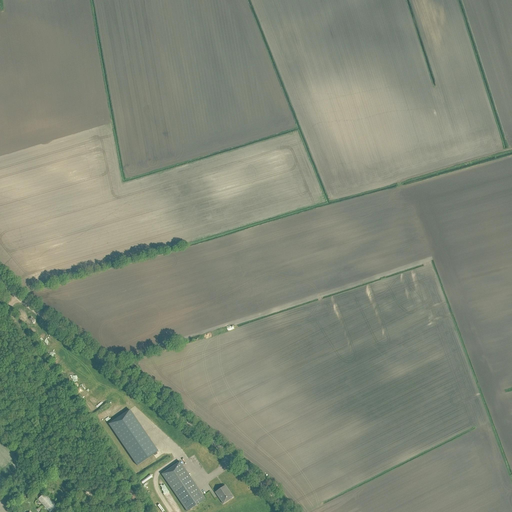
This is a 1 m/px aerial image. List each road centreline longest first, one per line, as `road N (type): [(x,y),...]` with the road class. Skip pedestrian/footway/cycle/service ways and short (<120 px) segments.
road 1 (tertiary): [(288,511),(248,471),(0,278)]
road 2 (track): [(10,304),(146,511)]
